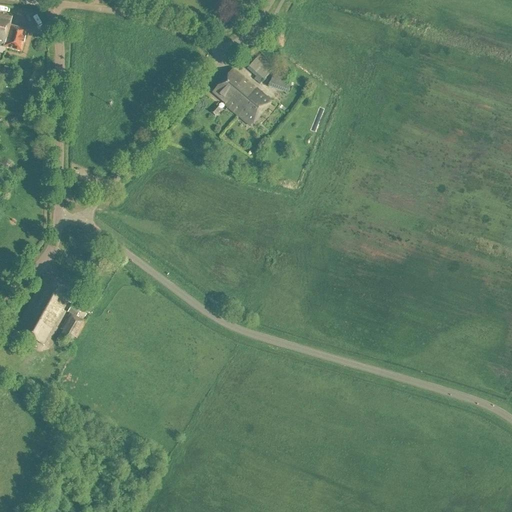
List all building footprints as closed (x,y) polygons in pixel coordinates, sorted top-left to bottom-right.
[(12,19),(0,15),(0,46),(3,47),(2,48),(21,54),(27,32),(10,27),(12,19)] [(245,68),(259,82),(270,72),(256,58),(245,68)] [(223,107),(237,118),(245,108),(243,106),(256,91),(232,71),(212,95),(225,105),(223,107)] [(291,84),(272,76),(268,87),(286,95),(291,84)] [(245,108),(237,118),(250,129),(271,104),(256,91),(243,106),(245,108)] [(215,107),(210,113),(215,117),(220,111),(215,107)] [(70,299),(74,291),(46,276),(16,332),(45,348),(65,311),(64,311),(71,299),(70,299)] [(57,343),(68,349),(74,338),(77,339),(86,323),(77,317),(81,309),(72,304),(67,313),(69,315),(60,331),(62,331),(59,336),(60,337),(57,343)]
